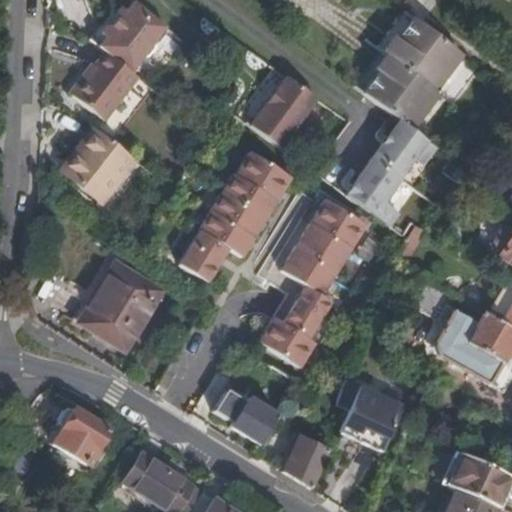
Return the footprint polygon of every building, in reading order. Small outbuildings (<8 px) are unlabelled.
[(110,24),(105,25),(100,32),(106,37),(98,47),(105,51),(130,71),(135,64),(141,56),(149,55),(155,46),(155,39),(165,25),(133,1),(125,10),(120,6),(115,13),(116,18),(110,24)] [(440,84),(450,71),(461,54),(404,11),(391,29),(401,37),(398,41),(394,38),(388,45),(382,53),(386,56),(375,71),(379,74),(375,79),(365,72),(354,89),(389,115),(411,131),(438,95),(434,92),(440,84)] [(115,13),(105,25),(110,24),(116,18),(115,13)] [(101,22),(88,39),(90,40),(92,42),(100,32),(105,25),(101,22)] [(376,49),(380,52),(365,72),(375,79),(379,74),(375,71),(386,56),(382,53),(388,45),(394,38),(398,41),(401,37),(391,29),(382,41),(376,49)] [(87,74),(84,72),(68,93),(103,121),(132,85),(138,77),(134,74),(130,71),(105,51),(94,64),(87,74)] [(91,63),(84,72),(87,74),(94,64),(91,63)] [(130,71),(134,74),(139,67),(135,64),(130,71)] [(147,97),(153,89),(151,87),(144,82),(138,77),(132,85),(147,97)] [(251,128),(282,149),(318,100),(287,78),(279,88),(268,103),(251,128)] [(268,103),(279,88),(275,85),(264,100),(268,103)] [(362,152),(402,180),(418,159),(428,166),(439,151),(411,131),(389,115),(362,152)] [(66,175),(71,179),(104,137),(99,133),(66,175)] [(108,207),(140,165),(104,137),(71,179),(108,207)] [(291,177),(250,151),(235,175),(233,174),(198,228),(200,229),(179,263),(207,281),(228,247),(242,256),(291,177)] [(336,188),(392,227),(401,214),(386,202),(402,180),(362,152),(336,188)] [(365,225),(324,200),(280,271),(306,287),(283,324),(274,318),(258,343),(300,369),(315,344),(308,339),(331,303),(322,297),(365,225)] [(424,232),(414,226),(395,261),(404,266),(424,232)] [(511,227),(504,227),(494,241),(499,251),(502,253),(499,256),(511,264),(511,227)] [(102,265),(125,280),(130,271),(121,266),(126,257),(112,249),(102,265)] [(126,351),(157,300),(125,280),(102,265),(81,298),(85,301),(74,319),(126,351)] [(163,291),(130,271),(125,280),(157,300),(163,291)] [(511,330),(500,324),(493,319),(424,279),(409,306),(435,321),(438,318),(443,330),(436,343),(439,354),(504,393),(511,378),(511,330)] [(511,286),(493,319),(500,324),(511,303),(511,286)] [(511,330),(511,303),(500,324),(511,330)] [(263,374),(293,392),(298,384),(269,366),(263,374)] [(346,412),(335,435),(381,455),(403,407),(343,380),(331,406),(346,412)] [(230,426),(261,445),(278,417),(247,398),(230,426)] [(72,410),(68,408),(58,424),(62,426),(51,444),(87,466),(109,430),(73,408),(72,410)] [(298,442),(283,472),(313,489),(330,451),(295,435),(293,440),(298,442)] [(144,494),(171,511),(192,511),(203,494),(141,454),(124,482),(144,494)] [(455,491),(499,509),(503,511),(511,489),(511,477),(463,455),(450,485),(447,488),(455,491)] [(6,489),(10,490),(17,493),(25,475),(13,470),(6,489)] [(140,499),(144,494),(124,482),(121,487),(140,499)] [(446,511),(497,511),(499,509),(455,491),(446,511)] [(203,494),(192,511),(235,511),(230,508),(232,504),(220,497),(218,500),(204,493),(203,494)]
